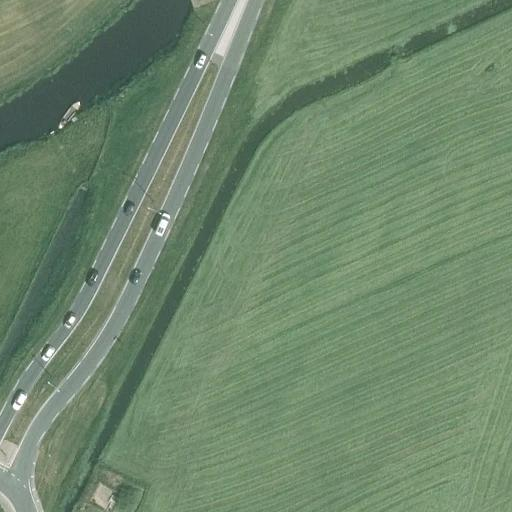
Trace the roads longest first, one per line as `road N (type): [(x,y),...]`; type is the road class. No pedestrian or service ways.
road 1 (secondary): [(11,492),(43,419),(130,299),(224,83),(235,14)]
road 2 (secondary): [(235,14),(197,70),(90,294),(0,427)]
